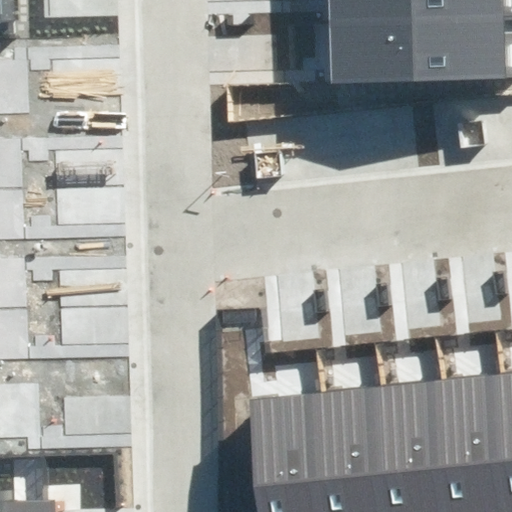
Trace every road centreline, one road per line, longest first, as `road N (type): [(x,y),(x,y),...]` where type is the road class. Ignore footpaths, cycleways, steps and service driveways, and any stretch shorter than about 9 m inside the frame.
road 1 (residential): [(177,245),(511,208)]
road 2 (residential): [(177,245),(182,511)]
road 3 (residential): [(169,0),(177,245)]
